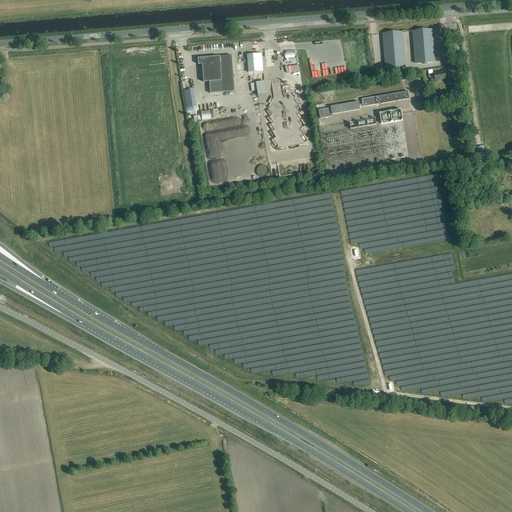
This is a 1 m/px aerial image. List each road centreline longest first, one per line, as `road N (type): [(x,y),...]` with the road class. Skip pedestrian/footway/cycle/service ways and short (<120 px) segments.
road 1 (tertiary): [(0,43),(511,2)]
road 2 (trunk): [(427,511),(44,284)]
road 3 (unclassified): [(369,511),(0,307)]
road 4 (trunk): [(93,327),(409,511)]
